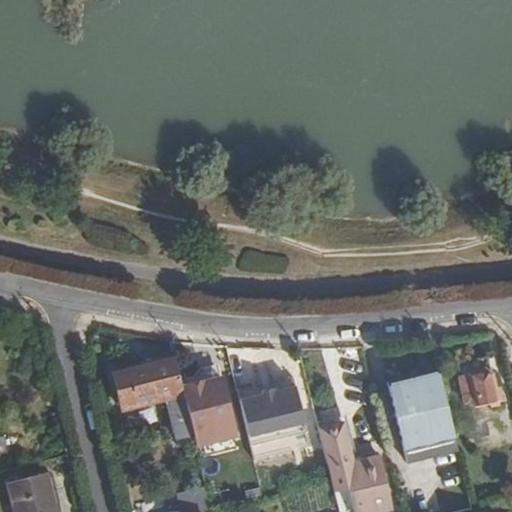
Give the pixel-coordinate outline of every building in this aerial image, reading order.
[(186,445),(165,356),(144,360),(142,354),(112,362),(124,412),(159,403),(160,407),(170,405),(179,446),(186,445)] [(185,388),(178,354),(165,356),(186,445),(198,443),(191,415),(185,388)] [(409,462),(460,450),(441,370),(390,382),(409,462)] [(470,408),(491,403),(493,410),(503,408),(493,370),(462,378),(470,408)] [(224,380),(228,396),(241,393),(241,392),(236,373),(223,377),(224,380)] [(297,379),(241,392),(241,393),(243,402),(258,463),(285,457),(283,452),(313,445),(297,379)] [(224,380),(185,388),(191,415),(207,411),(210,424),(234,418),(228,396),(224,380)] [(340,511),(382,511),(396,509),(383,457),(357,463),(346,423),(319,429),(340,511)] [(10,480),(17,511),(58,511),(46,471),(10,480)]
